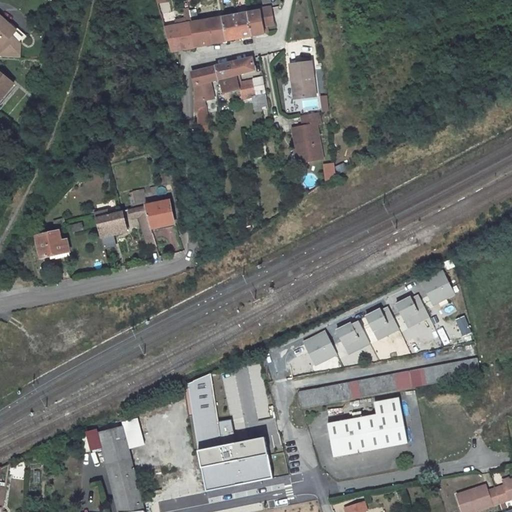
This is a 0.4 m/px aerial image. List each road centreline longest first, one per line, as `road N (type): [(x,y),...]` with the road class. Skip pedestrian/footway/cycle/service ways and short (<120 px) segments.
road 1 (residential): [(0,304),(187,260),(189,54),(281,37),(290,0)]
road 2 (unclassified): [(322,487),(296,458),(279,386),(471,350)]
road 3 (unclassified): [(322,487),(492,458)]
